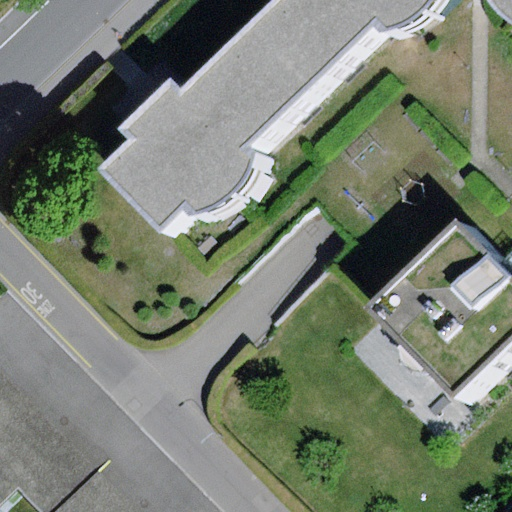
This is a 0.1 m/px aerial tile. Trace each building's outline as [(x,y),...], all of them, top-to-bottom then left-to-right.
[(293,0),(259,33),(326,94),(386,30),(394,37),(422,27),(444,0),(293,0)] [(511,0),(496,0),(500,9),(509,21),(511,23),(511,0)] [(326,94),(259,33),(192,101),(182,91),(160,113),(133,139),(143,149),(112,179),(169,236),(194,211),(205,223),(236,209),(279,162),(271,154),(326,94)] [(452,397),(511,338),(511,280),(503,271),(455,223),(366,310),(452,397)] [(38,511),(132,511),(0,376),(0,488),(8,481),(38,511)]
